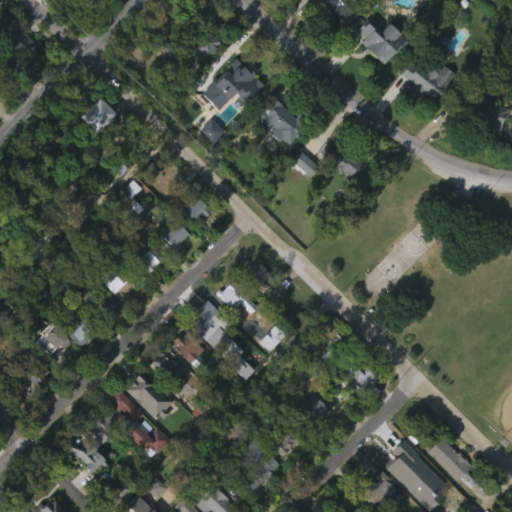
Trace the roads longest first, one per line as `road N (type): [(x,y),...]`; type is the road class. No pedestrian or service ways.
road 1 (residential): [(32,0),(511,474)]
road 2 (residential): [(0,465),(251,213)]
road 3 (residential): [(249,0),(392,133),(448,165),(511,180)]
road 4 (residential): [(0,138),(132,0)]
road 5 (residential): [(283,511),(417,379)]
road 6 (residential): [(0,413),(95,511)]
